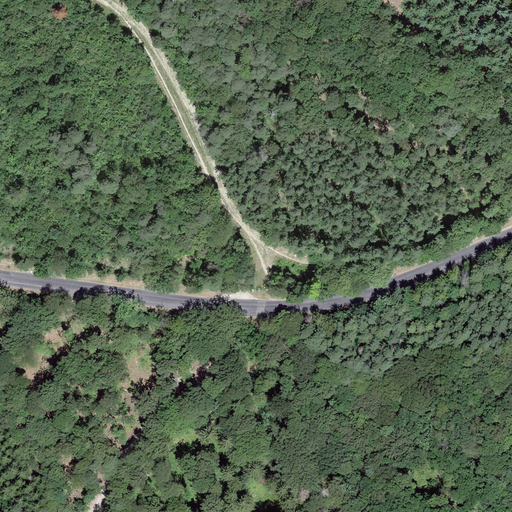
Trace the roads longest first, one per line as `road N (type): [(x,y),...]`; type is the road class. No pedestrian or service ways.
road 1 (track): [(101,0),(153,56),(221,196),(258,241),(274,309),(256,339),(202,372),(147,428),(94,511)]
road 2 (tertiary): [(511,235),(364,294),(274,309),(0,277)]
